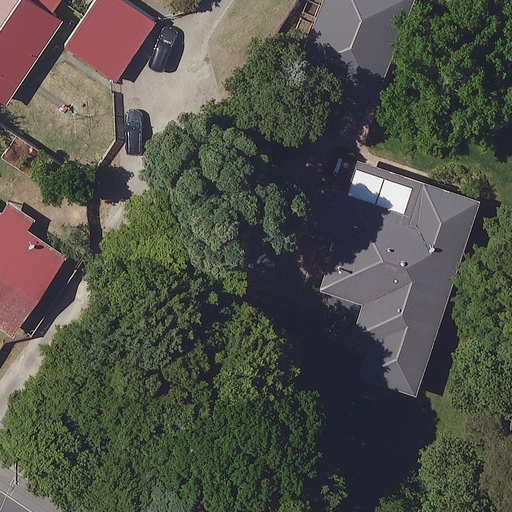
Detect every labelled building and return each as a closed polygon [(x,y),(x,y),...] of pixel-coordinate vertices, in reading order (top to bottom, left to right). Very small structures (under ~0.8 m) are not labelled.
[(0,0),(0,96),(4,99),(58,16),(48,8),(53,0),(0,0)] [(149,20),(117,0),(87,0),(61,43),(114,76),(149,20)] [(408,0),(323,0),(297,66),(371,95),(408,0)] [(319,285),(359,298),(346,337),(366,343),(356,374),(411,392),(474,201),(331,154),(306,228),(335,237),(319,285)] [(0,323),(9,330),(64,249),(0,206),(0,323)]
